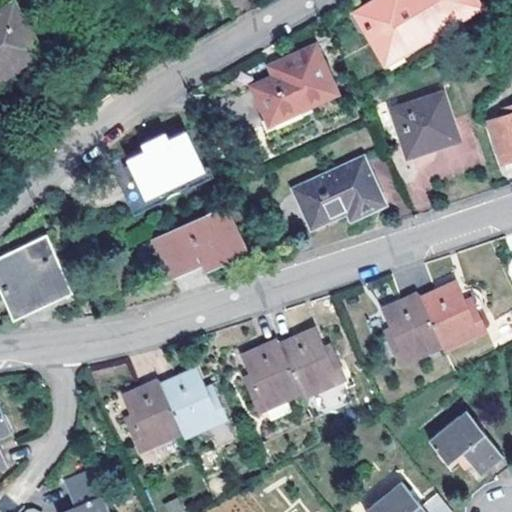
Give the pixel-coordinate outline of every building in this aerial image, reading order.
[(375,0),(351,15),(377,55),(401,41),(407,50),(480,5),(476,0),(375,0)] [(0,82),(46,56),(18,8),(0,17),(0,82)] [(382,64),(407,50),(401,41),(377,55),(382,64)] [(251,86),(267,120),(335,88),(313,43),(277,60),(282,72),(251,86)] [(440,94),(391,112),(408,157),(457,140),(440,94)] [(504,113),(487,119),(503,159),(511,156),(511,103),(502,107),(504,113)] [(128,157),(146,193),(203,167),(186,131),(128,157)] [(345,210),(349,217),(381,202),(360,157),(292,189),(310,227),(345,210)] [(207,259),(209,263),(243,247),(222,202),(154,234),(171,272),(205,256),(207,259)] [(0,252),(0,270),(17,308),(70,284),(47,231),(0,252)] [(456,280),(423,294),(443,343),(445,347),(486,330),(475,306),(468,309),(464,299),(456,280)] [(421,290),(386,305),(394,325),(398,334),(392,336),(402,361),(443,343),(423,294),(421,290)] [(471,296),(464,299),(468,309),(475,306),(471,296)] [(319,325),(284,341),(304,387),(306,391),(348,373),(338,349),(330,353),(327,344),(319,325)] [(388,328),(392,336),(398,334),(394,325),(388,328)] [(248,350),(271,403),(304,387),(284,341),(282,336),(248,350)] [(334,340),(327,344),(330,353),(338,349),(334,340)] [(155,373),(177,425),(198,416),(215,408),(216,408),(206,385),(199,388),(195,378),(187,359),(155,373)] [(128,413),(121,417),(131,440),(172,423),(174,426),(177,425),(155,373),(152,374),(150,370),(116,385),(124,404),(128,413)] [(249,376),(253,384),(259,381),(256,373),(249,376)] [(202,375),(195,378),(199,388),(206,385),(202,375)] [(259,381),(253,384),(262,406),(269,403),(259,381)] [(116,407),(121,417),(128,413),(124,404),(116,407)] [(215,408),(198,416),(206,435),(223,428),(215,408)] [(460,455),(469,465),(477,477),(501,458),(465,413),(429,442),(447,465),(453,460),(460,455)] [(462,471),(469,465),(460,455),(453,460),(462,471)] [(45,506),(47,511),(98,511),(76,461),(49,472),(59,499),(45,506)] [(423,511),(401,482),(363,511),(423,511)] [(244,511),(240,501),(209,511),(244,511)]
